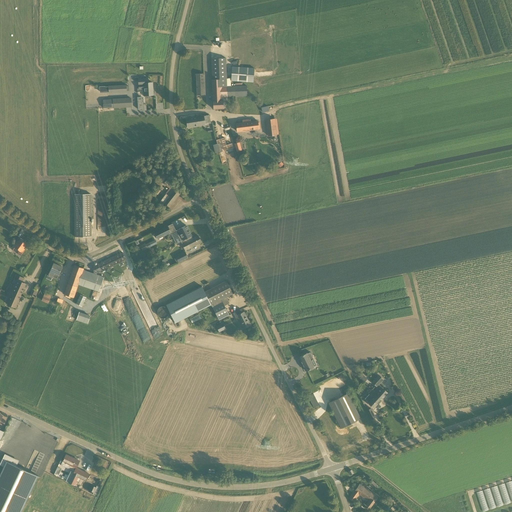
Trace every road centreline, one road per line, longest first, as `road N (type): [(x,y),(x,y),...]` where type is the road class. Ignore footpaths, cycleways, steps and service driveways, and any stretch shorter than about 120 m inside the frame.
road 1 (tertiary): [(331,468),(268,486),(203,486),(140,469),(0,404)]
road 2 (unclassified): [(331,468),(200,196)]
road 3 (unclassified): [(0,203),(78,256),(200,196)]
road 4 (tertiary): [(331,468),(511,408)]
